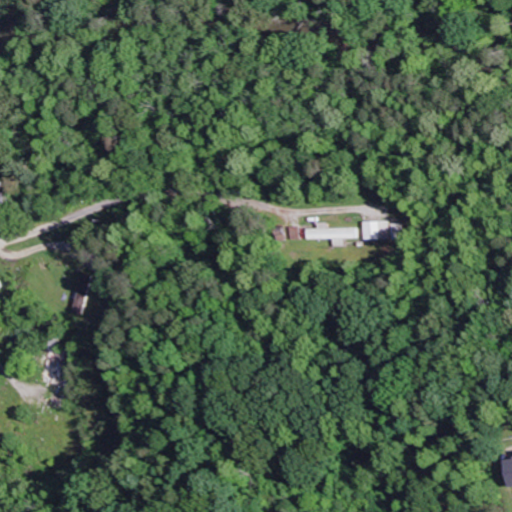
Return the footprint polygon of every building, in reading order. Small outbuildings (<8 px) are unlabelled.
[(391,221),(367,222),(367,240),(391,240),(391,221)] [(337,239),(337,247),(348,247),(348,239),(360,239),(360,228),(332,229),(332,223),(322,223),(322,229),(311,229),(311,240),(337,239)] [(393,224),(393,240),(404,240),(403,224),(393,224)] [(96,287),(87,283),(76,313),(85,316),(96,287)] [(61,388),(71,353),(62,351),(66,337),(57,335),(44,383),(61,388)] [(51,410),(67,411),(69,394),(53,393),(51,410)]
